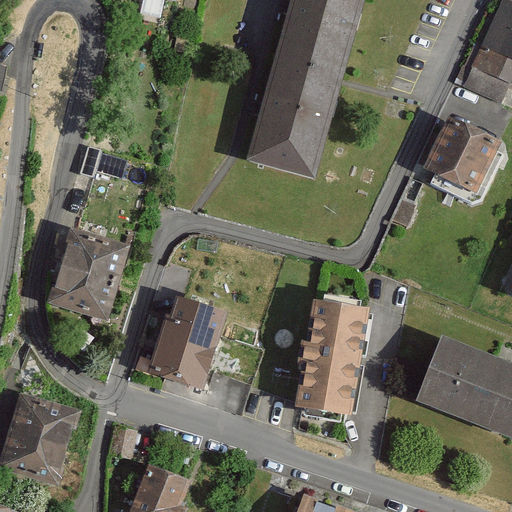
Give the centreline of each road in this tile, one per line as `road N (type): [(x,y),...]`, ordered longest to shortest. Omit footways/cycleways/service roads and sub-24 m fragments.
road 1 (residential): [(481,0),(371,242),(342,258),(208,225),(171,233),(160,245),(113,397)]
road 2 (residential): [(113,397),(50,355),(34,304),(96,45),(98,29),(79,0)]
road 3 (residential): [(446,511),(113,397)]
road 4 (residential): [(56,0),(47,2),(28,38),(0,284)]
